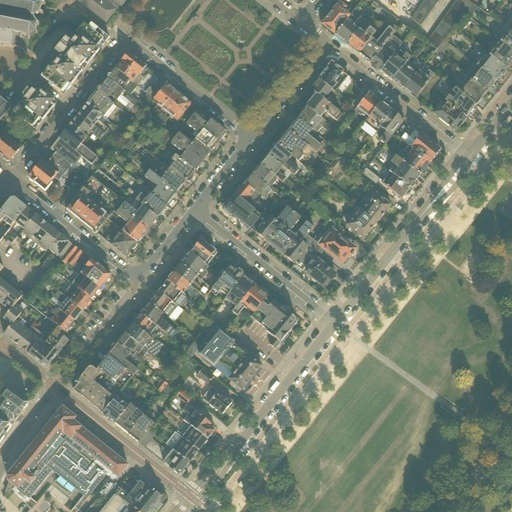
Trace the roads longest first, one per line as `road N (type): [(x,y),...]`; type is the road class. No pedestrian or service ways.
road 1 (residential): [(193,500),(55,388),(12,444),(0,475)]
road 2 (residential): [(252,136),(124,36),(69,106)]
road 3 (residential): [(193,500),(335,323)]
road 4 (residential): [(335,323),(469,158)]
road 5 (residential): [(469,158),(326,44)]
road 6 (residential): [(194,210),(335,323)]
road 7 (residential): [(10,180),(137,282)]
